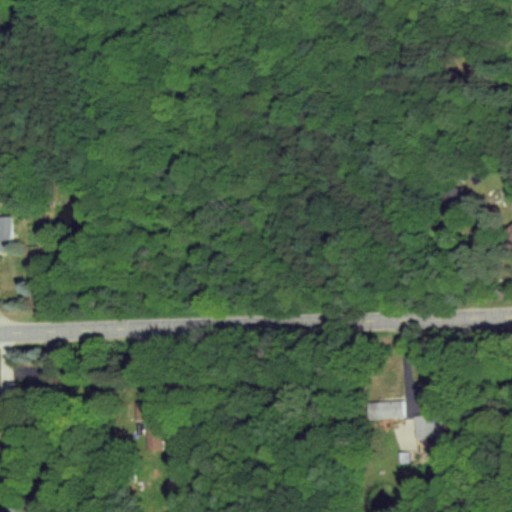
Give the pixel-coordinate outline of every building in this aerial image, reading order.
[(0,251),(7,251),(7,243),(13,242),(12,216),(0,216),(0,228),(0,229),(0,251)] [(136,419),(148,422),(153,403),(140,400),(136,419)] [(369,402),(369,419),(403,418),(402,401),(369,402)] [(435,437),(434,415),(414,415),(414,438),(435,437)] [(150,421),(152,449),(168,448),(167,421),(150,421)]
